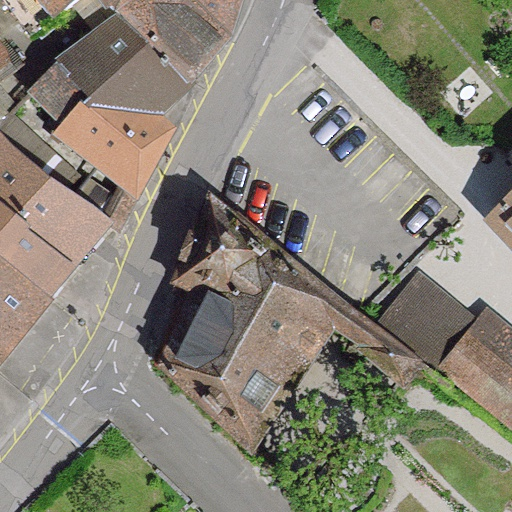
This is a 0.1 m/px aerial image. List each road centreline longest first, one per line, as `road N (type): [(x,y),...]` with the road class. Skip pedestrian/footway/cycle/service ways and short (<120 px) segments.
road 1 (residential): [(100,361),(279,0)]
road 2 (residential): [(251,511),(100,361)]
road 3 (residential): [(0,494),(100,361)]
